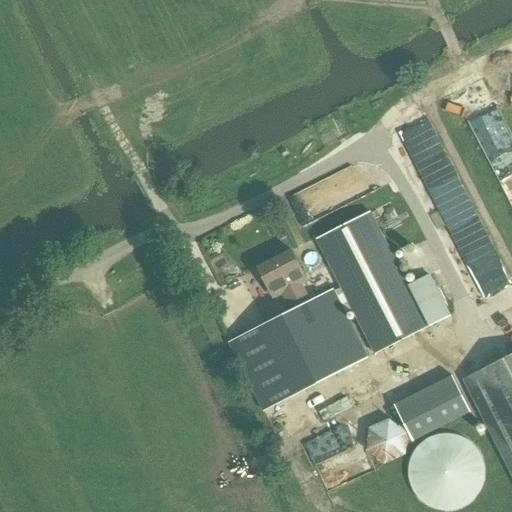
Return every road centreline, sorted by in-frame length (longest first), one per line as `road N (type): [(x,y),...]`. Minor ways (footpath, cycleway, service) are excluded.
road 1 (track): [(135,243),(167,227),(199,230),(316,172),(419,93),(511,47)]
road 2 (track): [(167,227),(93,90)]
road 3 (unclassified): [(0,314),(135,243)]
road 4 (track): [(88,267),(143,381)]
